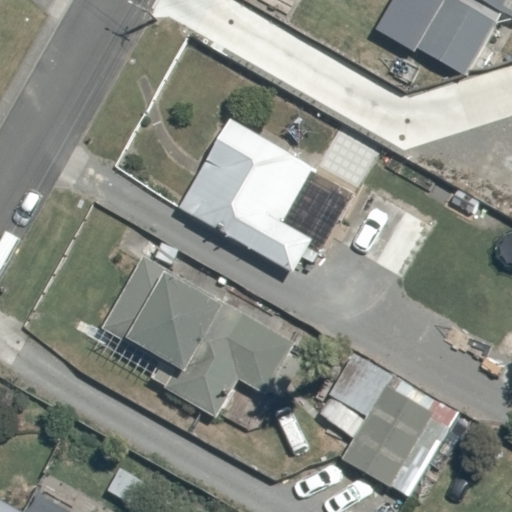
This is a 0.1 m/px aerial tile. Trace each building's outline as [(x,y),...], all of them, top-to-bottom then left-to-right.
[(511,0),(451,0),(422,48),(476,82),(511,23),(511,0)] [(243,122),(191,213),(304,278),(322,247),(306,238),(320,214),(307,207),(327,171),(243,122)] [(153,266),(114,336),(188,377),(179,394),(227,420),(247,384),(274,399),(277,394),(291,401),(310,367),(294,358),(303,343),(243,310),(241,314),(153,266)] [(446,416),(349,360),(317,415),(350,434),(335,460),(425,511),(446,475),(421,461),(446,416)] [(19,511),(1,502),(0,503),(0,511),(19,511)]
